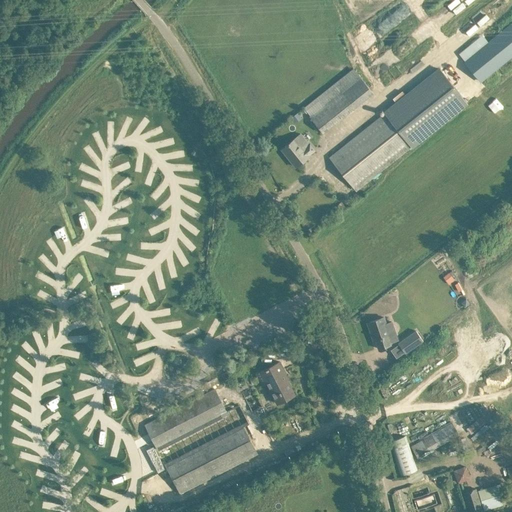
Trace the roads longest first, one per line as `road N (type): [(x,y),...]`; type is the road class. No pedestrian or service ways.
road 1 (unclassified): [(384,511),(329,306),(171,41),(137,0)]
road 2 (unknown): [(268,201),(487,8)]
